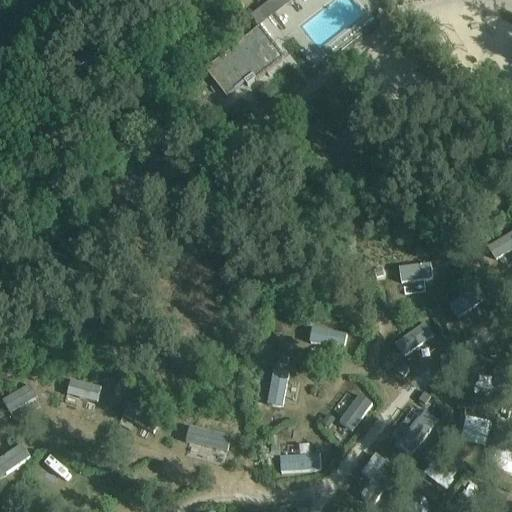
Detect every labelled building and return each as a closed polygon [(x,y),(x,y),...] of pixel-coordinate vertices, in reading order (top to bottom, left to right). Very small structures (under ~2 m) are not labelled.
[(288,0),(275,0),(255,16),(263,27),(292,4),(288,0)] [(206,71),(228,99),(246,85),(248,88),(284,60),(259,29),(206,71)] [(226,113),(231,119),(238,114),(233,108),(226,113)] [(511,234),(488,249),(496,262),(511,251),(511,234)] [(431,265),(403,269),(405,284),(433,280),(431,265)] [(382,270),(375,272),(377,280),(384,277),(382,270)] [(418,285),(400,285),(401,297),(419,296),(418,285)] [(478,288),(450,308),(458,320),(487,300),(478,288)] [(425,326),(397,346),(406,359),(434,338),(425,326)] [(313,330),(311,345),(344,352),(347,337),(313,330)] [(282,343),(280,351),(290,353),(291,345),(282,343)] [(282,358),(279,365),(286,368),(289,360),(282,358)] [(403,368),(399,374),(405,379),(410,373),(403,368)] [(274,372),(268,406),(283,409),(289,375),(274,372)] [(71,382),(67,396),(98,404),(102,390),(71,382)] [(30,387),(4,403),(12,415),(38,400),(30,387)] [(425,395),(420,402),(425,407),(430,400),(425,395)] [(360,398),(340,424),(352,433),(372,407),(360,398)] [(130,405),(123,418),(154,435),(161,422),(130,405)] [(425,415),(400,448),(412,457),(437,424),(425,415)] [(329,417),(323,425),(329,429),(335,421),(329,417)] [(485,449),(491,424),(464,418),(458,443),(485,449)] [(190,428),(186,444),(227,454),(231,439),(190,428)] [(23,447),(0,462),(0,479),(31,459),(23,447)] [(507,470),(511,461),(511,459),(498,451),(491,461),(507,470)] [(319,459),(281,461),(281,475),(320,473),(319,459)] [(421,477),(443,490),(450,477),(429,464),(421,477)] [(387,465),(362,497),(374,507),(399,474),(387,465)] [(87,491),(100,501),(110,488),(97,478),(87,491)]
